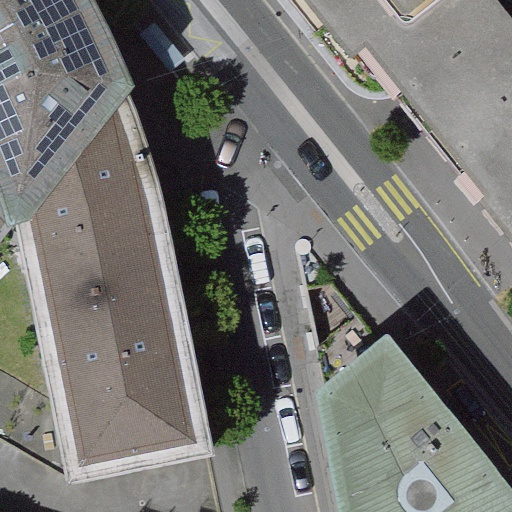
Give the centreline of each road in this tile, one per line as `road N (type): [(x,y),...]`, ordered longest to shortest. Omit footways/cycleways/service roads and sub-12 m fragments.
road 1 (residential): [(294,511),(233,171),(275,78)]
road 2 (tertiary): [(275,78),(511,376)]
